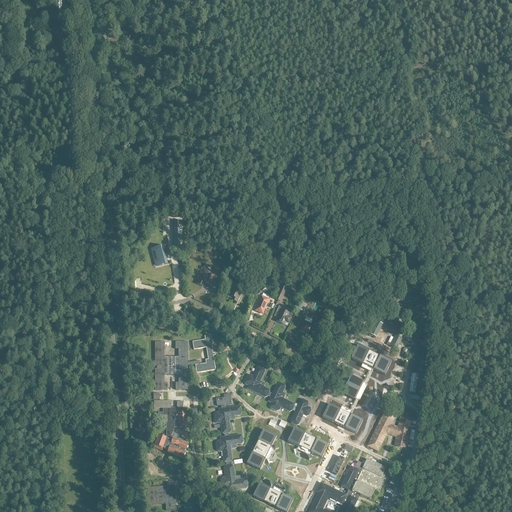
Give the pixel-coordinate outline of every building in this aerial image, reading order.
[(168,264),(163,246),(163,249),(158,250),(157,250),(155,251),(157,261),(156,261),(158,267),(168,264)] [(208,283),(210,284),(214,278),(207,274),(206,276),(205,277),(201,275),(200,277),(198,277),(197,279),(198,280),(199,280),(197,284),(204,288),(206,284),(208,283)] [(156,282),(162,289),(166,285),(160,278),(156,282)] [(241,282),(238,287),(235,285),(230,295),(233,297),(232,300),(236,302),(245,284),(241,282)] [(286,289),(281,287),(275,300),(280,303),(286,289)] [(269,300),(262,297),(256,311),(259,312),(263,314),(269,300)] [(289,313),(282,310),(282,308),(279,306),(277,312),(280,313),(276,321),(284,324),(285,322),(288,324),(291,318),(287,317),(289,313)] [(312,328),(319,331),(322,326),(314,322),(312,328)] [(376,322),(370,334),(376,337),(383,324),(376,322)] [(308,335),(311,329),(303,325),(300,331),(308,335)] [(210,333),(203,333),(203,338),(192,339),(193,345),(211,344),(210,333)] [(389,346),(396,350),(400,341),(393,338),(389,346)] [(350,358),(385,375),(392,361),(356,345),(350,358)] [(409,391),(416,393),(423,347),(414,346),(410,370),(413,371),(409,391)] [(207,357),(206,371),(229,371),(229,357),(207,357)] [(165,385),(165,397),(180,397),(180,385),(180,372),(180,359),(165,359),(165,372),(166,372),(166,385),(165,385)] [(268,388),(257,383),(263,369),(255,365),(249,380),(245,378),(242,385),(265,395),(268,388)] [(425,395),(428,377),(425,376),(423,387),(419,386),(418,393),(419,394),(425,395)] [(366,384),(351,377),(343,395),(358,402),(366,384)] [(292,410),(294,405),(285,401),(285,399),(279,397),(283,384),(274,381),(268,398),(269,399),(267,405),(278,409),(279,405),(292,410)] [(388,399),(390,387),(384,386),(382,398),(388,399)] [(215,422),(215,435),(230,435),(230,422),(230,409),(230,397),(215,397),(215,409),(215,422)] [(185,430),(185,428),(180,428),(179,417),(176,417),(174,418),(174,408),(171,408),(171,402),(154,402),(154,409),(158,409),(158,408),(163,408),(163,413),(158,413),(158,416),(155,416),(155,415),(150,415),(150,423),(166,423),(166,436),(165,438),(158,435),(158,436),(156,436),(153,444),(155,445),(154,448),(162,451),(163,449),(168,451),(167,453),(183,459),(185,453),(185,452),(185,451),(188,445),(173,439),(174,437),(176,438),(183,433),(183,430),(185,430)] [(288,420),(297,423),(300,414),(306,416),(308,409),(300,407),(301,404),(302,404),(299,403),(298,405),(299,406),(297,412),(291,410),(288,420)] [(324,418),(358,434),(364,421),(330,405),(324,418)] [(394,420),(383,415),(368,446),(379,451),(387,434),(397,437),(396,444),(407,446),(413,412),(401,410),(399,427),(391,425),(394,420)] [(180,428),(185,428),(187,428),(186,417),(189,416),(189,412),(184,413),(184,411),(180,411),(180,413),(176,413),(176,417),(179,417),(180,428)] [(144,424),(133,425),(134,431),(135,438),(145,438),(144,424)] [(294,428),(287,442),(298,447),(299,447),(310,453),(321,458),(328,445),(317,439),(317,440),(305,434),(294,428)] [(252,460),(263,466),(276,435),(263,430),(252,460)] [(220,438),(220,439),(220,441),(217,441),(215,444),(216,450),(219,452),(222,452),(223,461),(225,463),(231,462),(233,460),(231,449),(236,449),(236,445),(242,445),(243,442),(243,437),(240,435),(220,438)] [(346,495),(321,483),(316,492),(319,494),(318,497),(316,496),(308,511),(351,511),(357,500),(360,495),(370,500),(374,490),(377,491),(383,479),(381,477),(385,468),(367,459),(364,465),(359,463),(356,469),(351,467),(341,486),(349,490),(346,495)] [(231,465),(226,466),(224,468),(225,477),(222,478),(220,480),(221,487),(224,489),(226,488),(227,492),(246,489),(248,487),(247,481),(245,479),(240,480),(240,476),(235,477),(234,467),(231,465)] [(176,494),(176,475),(149,475),(151,494),(176,494)] [(259,483),(253,497),(264,502),(276,508),(283,511),(287,511),(293,500),(282,495),(270,489),(259,483)]
